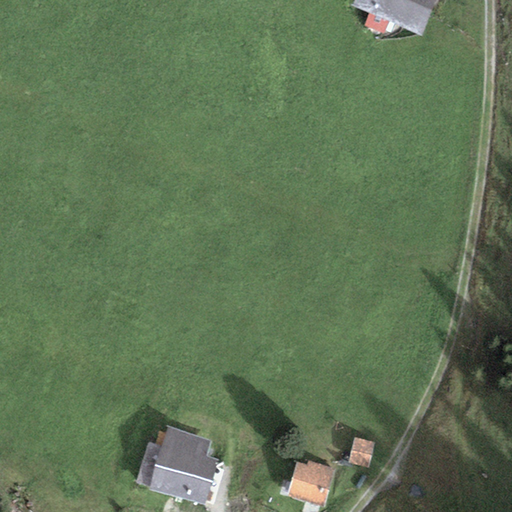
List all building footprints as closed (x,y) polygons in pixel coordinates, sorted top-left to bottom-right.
[(435,0),(355,0),(353,6),(370,13),(390,20),(422,33),(435,0)] [(384,34),(390,20),(370,13),(365,26),(384,34)] [(166,428),(147,489),(205,507),(219,461),(207,458),(211,441),(166,428)] [(368,469),(374,442),(353,438),(348,464),(368,469)] [(298,462),(288,495),(324,507),(336,469),(308,460),(306,465),(298,462)]
